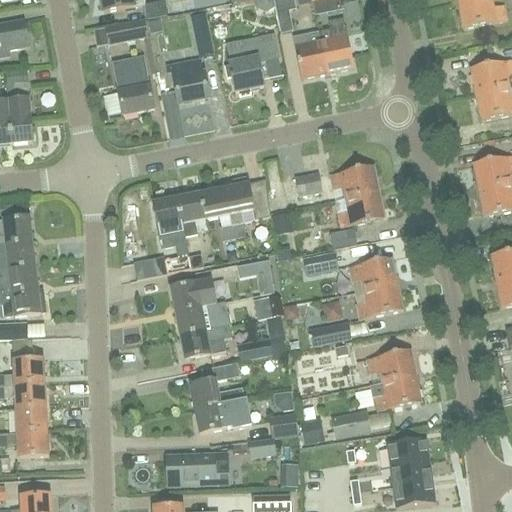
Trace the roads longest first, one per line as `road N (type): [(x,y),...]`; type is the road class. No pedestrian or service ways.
road 1 (residential): [(482,482),(422,157),(398,111)]
road 2 (residential): [(101,511),(88,175)]
road 3 (residential): [(88,175),(398,111)]
road 4 (residential): [(88,175),(57,0)]
